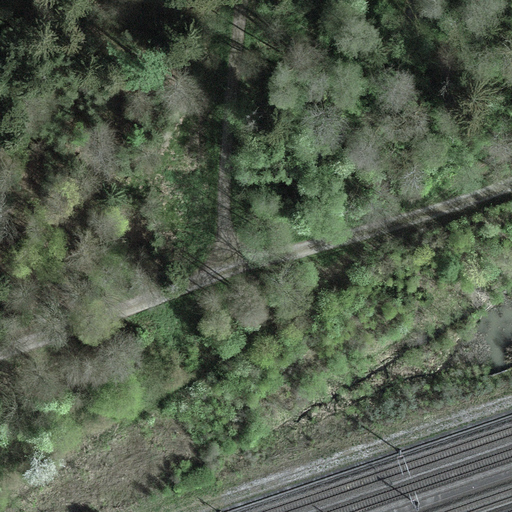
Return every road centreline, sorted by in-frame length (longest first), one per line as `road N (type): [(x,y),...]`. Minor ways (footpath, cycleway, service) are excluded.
road 1 (track): [(511,178),(0,356)]
road 2 (track): [(511,402),(190,511)]
road 3 (track): [(224,278),(237,0)]
